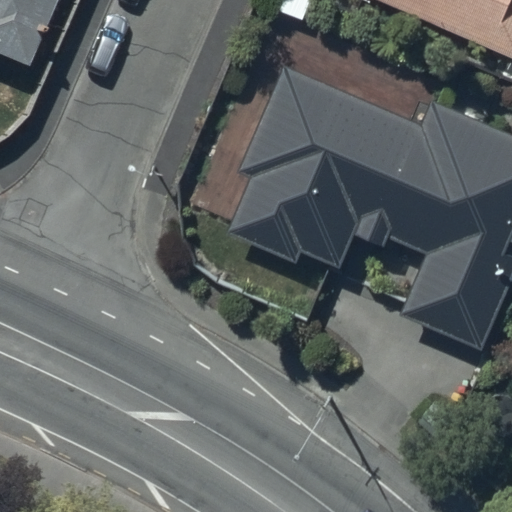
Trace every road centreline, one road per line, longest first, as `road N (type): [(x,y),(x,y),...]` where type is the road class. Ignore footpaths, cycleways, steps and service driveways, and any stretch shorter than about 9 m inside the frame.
road 1 (residential): [(3,352),(170,0)]
road 2 (secondary): [(3,352),(245,473),(299,511)]
